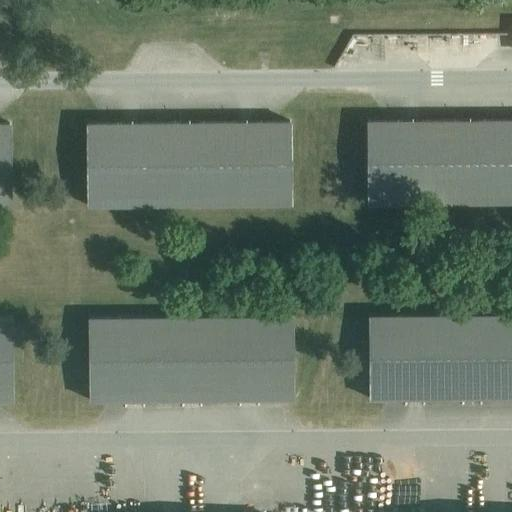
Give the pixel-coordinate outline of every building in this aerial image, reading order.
[(511,117),(371,118),(372,203),(511,202),(511,117)] [(0,205),(15,205),(14,120),(0,120),(0,205)] [(290,207),(290,122),(89,122),(90,207),(290,207)] [(511,398),(511,313),(373,314),(373,399),(511,398)] [(294,400),(293,315),(93,316),(93,401),(294,400)] [(0,404),(19,404),(19,319),(0,319),(0,404)]
